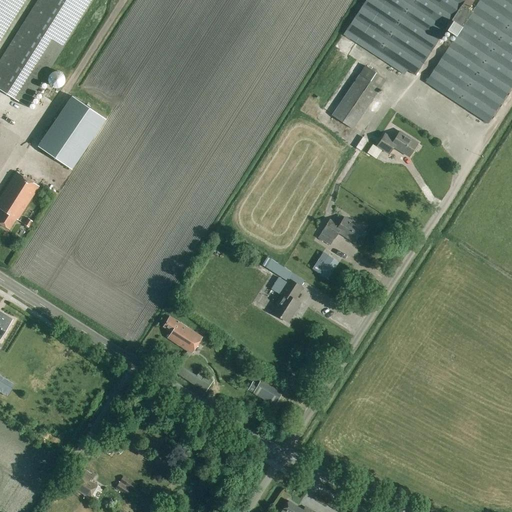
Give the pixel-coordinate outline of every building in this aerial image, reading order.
[(94,0),(36,0),(0,58),(0,90),(27,107),(94,0)] [(0,0),(0,41),(25,0),(0,0)] [(511,0),(481,0),(473,12),(463,5),(466,0),(365,0),(347,28),(418,74),(445,33),(455,39),(427,81),(491,123),(511,91),(511,0)] [(352,129),(385,80),(365,66),(331,115),(352,129)] [(62,74),(57,72),(51,75),(49,80),(50,85),(55,89),(61,88),(65,84),(65,78),(62,74)] [(71,95),(36,145),(50,154),(70,168),(104,118),(71,95)] [(419,144),(400,132),(395,140),(385,134),(377,147),(390,155),(395,147),(411,157),(419,144)] [(367,142),(363,149),(367,152),(372,146),(367,142)] [(17,220),(38,187),(16,173),(0,197),(0,209),(1,210),(0,211),(0,223),(9,229),(16,219),(17,220)] [(363,229),(345,217),(339,227),(329,221),(322,231),(318,238),(331,246),(335,239),(338,234),(354,243),(363,229)] [(28,227),(32,222),(28,219),(24,224),(28,227)] [(327,256),(317,272),(327,279),(338,262),(327,256)] [(267,257),(262,265),(275,273),(286,280),(291,272),(281,266),(267,257)] [(264,275),(272,279),(275,273),(266,269),(264,275)] [(305,289),(290,279),(287,283),(280,279),(273,290),(283,297),(273,313),(288,323),(301,304),(297,301),(305,289)] [(261,297),(267,283),(260,280),(254,294),(261,297)] [(252,312),(256,306),(250,301),(245,307),(252,312)] [(0,338),(12,320),(0,312),(0,338)] [(192,353),(202,337),(169,316),(162,328),(171,333),(168,338),(192,353)] [(197,375),(183,366),(178,375),(206,392),(213,381),(205,374),(200,370),(197,375)] [(286,382),(292,386),(295,380),(290,376),(286,382)] [(283,391),(261,379),(258,385),(253,382),(248,390),(275,405),(283,391)] [(231,385),(229,392),(246,398),(249,392),(231,385)] [(95,476),(84,469),(81,474),(76,472),(75,474),(71,472),(65,482),(84,494),(89,498),(97,486),(91,482),(95,476)] [(129,496),(136,484),(123,476),(115,488),(129,496)] [(283,511),(314,511),(308,508),(304,511),(303,511),(290,502),(283,511)]
